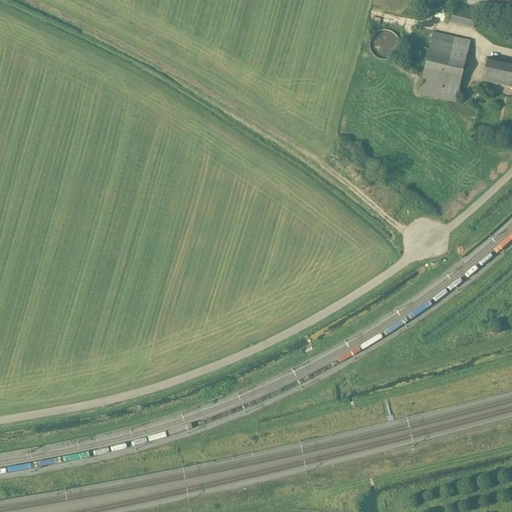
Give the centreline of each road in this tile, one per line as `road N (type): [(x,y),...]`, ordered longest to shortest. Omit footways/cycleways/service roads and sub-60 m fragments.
road 1 (unclassified): [(0,421),(118,398),(282,337),(428,247),(511,172)]
road 2 (track): [(428,247),(269,129),(28,0)]
